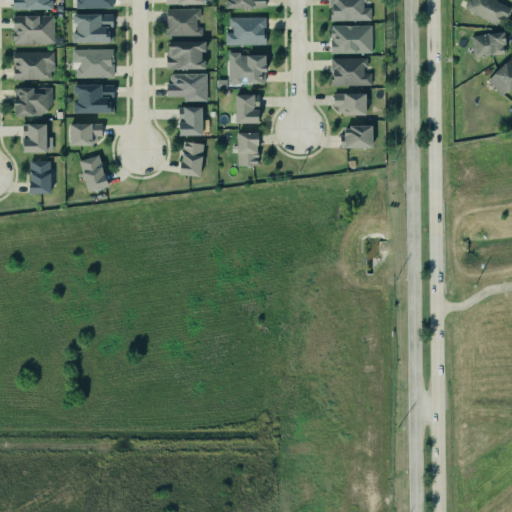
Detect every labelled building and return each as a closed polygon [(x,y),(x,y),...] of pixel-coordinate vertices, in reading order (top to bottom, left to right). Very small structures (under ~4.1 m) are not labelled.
[(9,0),(9,9),(50,7),(50,0),(9,0)] [(112,0),(110,0),(75,0),(75,8),(112,8),(112,0)] [(327,0),(364,0),(364,1),(361,1),(361,6),(368,6),(369,19),(327,19),(327,0)] [(494,24),(462,6),(464,0),(496,0),(508,6),(503,16),(499,14),(496,22),(495,22),(494,24)] [(163,7),(164,35),(200,35),(200,25),(194,25),(194,18),(198,18),(198,7),(163,7)] [(9,14),(12,13),(22,13),(36,12),(52,13),(53,35),(53,44),(41,44),(12,43),(10,40),(9,14)] [(112,13),(72,14),(72,23),(73,23),(74,42),(112,41),(112,13)] [(225,44),(265,44),(265,17),(230,17),(230,32),(225,32),(225,44)] [(328,24),(369,23),(369,51),(328,52),(328,24)] [(469,34),(501,30),(504,52),(471,56),(469,34)] [(203,40),(166,41),(167,69),(205,69),(205,60),(204,60),(203,40)] [(113,49),(72,48),(71,62),(77,62),(77,77),(113,77),(113,49)] [(54,52),(13,51),(13,79),(50,79),(50,71),(54,71),(54,52)] [(228,53),(227,82),(265,83),(265,54),(228,53)] [(328,56),(364,56),(365,65),(361,65),(361,71),(369,71),(369,84),(329,84),(328,77),(328,72),(330,72),(330,69),(328,69),(328,56)] [(503,96),(511,86),(511,59),(510,58),(487,79),(503,96)] [(184,96),(184,101),(206,101),(206,73),(167,73),(168,96),(184,96)] [(72,83),(99,82),(99,83),(111,83),(111,110),(71,111),(71,100),(75,100),(75,91),(72,91),(72,83)] [(50,115),(49,87),(15,87),(15,98),(13,98),(14,115),(50,115)] [(333,93),(333,106),(339,106),(340,115),(366,115),(365,93),(333,93)] [(258,124),(258,108),(258,107),(258,95),(235,94),(234,123),(258,124)] [(178,121),(179,135),(202,135),(201,106),(177,107),(178,121)] [(66,121),(90,121),(90,122),(100,121),(100,133),(95,133),(95,139),(93,141),(91,141),(91,143),(67,143),(66,121)] [(46,123),(22,124),(22,137),(23,137),(23,151),(52,151),(51,136),(46,136),(46,123)] [(346,123),(369,123),(369,145),(337,146),(337,133),(341,133),(341,126),(347,126),(346,123)] [(234,130),(256,130),(256,143),(254,143),(255,150),(256,150),(256,157),(256,163),(235,164),(234,130)] [(181,138),(191,139),(203,142),(198,176),(175,174),(175,160),(177,147),(181,138)] [(108,186),(98,154),(78,160),(88,192),(108,186)] [(29,193),(50,193),(50,160),(29,160),(29,193)]
